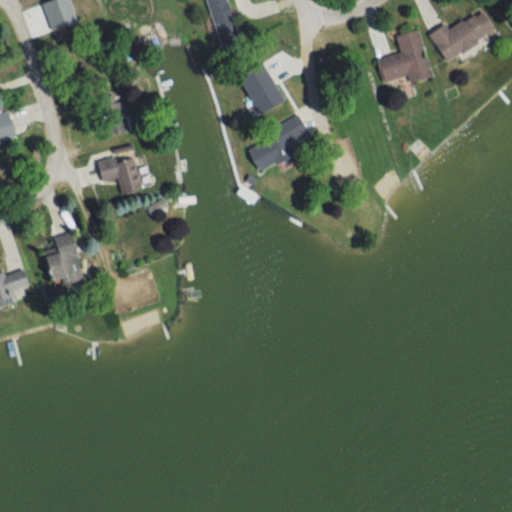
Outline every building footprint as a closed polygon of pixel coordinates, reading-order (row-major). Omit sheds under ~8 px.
[(201,0),(215,43),(235,38),(223,0),(201,0)] [(439,24),(423,35),(441,62),(491,30),(478,10),(444,31),(439,24)] [(426,77),(413,30),(390,36),(395,53),(371,60),(378,83),(403,76),(405,83),(426,77)] [(101,101),(101,134),(127,134),(127,101),(101,101)] [(0,140),(10,138),(4,115),(0,115),(0,140)] [(300,132),(296,117),(271,123),(273,132),(241,141),(249,171),(289,160),(283,137),(300,132)] [(127,153),(91,161),(95,182),(112,179),(115,193),(135,189),(127,153)] [(64,234),(47,238),(50,250),(35,254),(41,282),(56,278),(58,284),(75,279),(64,234)] [(0,300),(26,292),(18,267),(0,272),(0,300)]
